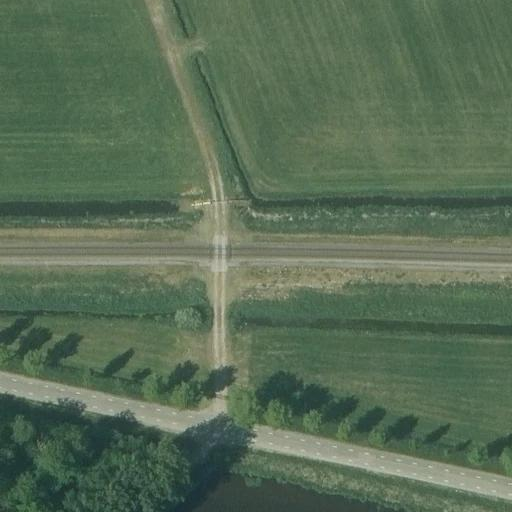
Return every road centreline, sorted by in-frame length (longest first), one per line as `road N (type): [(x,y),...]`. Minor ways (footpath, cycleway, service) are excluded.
road 1 (tertiary): [(511,493),(0,383)]
road 2 (track): [(211,426),(218,190),(201,126),(170,61)]
